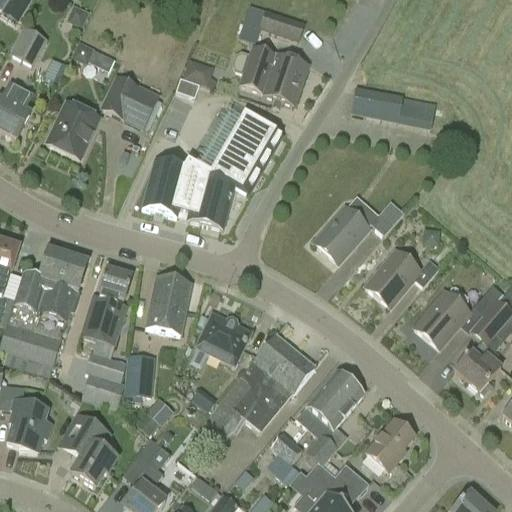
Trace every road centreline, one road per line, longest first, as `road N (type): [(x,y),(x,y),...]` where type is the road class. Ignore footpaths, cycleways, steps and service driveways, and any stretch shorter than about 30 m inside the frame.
road 1 (unclassified): [(387,0),(287,162),(233,273)]
road 2 (tertiary): [(457,446),(302,310),(233,273)]
road 3 (tertiary): [(233,273),(87,232),(0,192)]
